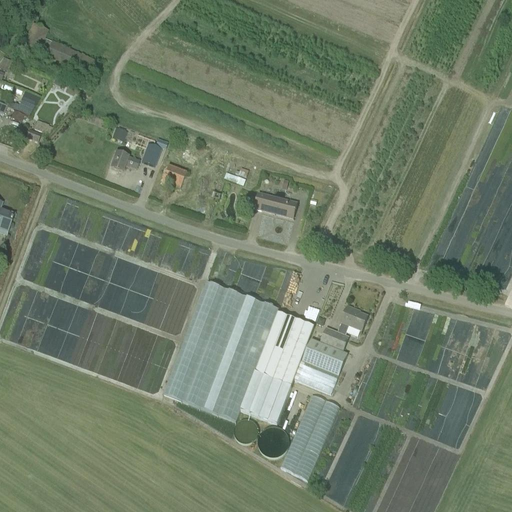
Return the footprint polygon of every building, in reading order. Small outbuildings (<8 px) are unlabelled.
[(47,34),(31,27),(19,54),(35,62),(38,56),(90,79),(96,64),(44,41),(47,34)] [(2,61),(0,63),(0,71),(6,75),(11,64),(2,61)] [(24,94),(17,112),(20,113),(28,117),(29,117),(40,101),(24,94)] [(8,104),(6,109),(13,112),(15,107),(8,104)] [(20,125),(24,118),(13,113),(10,120),(20,125)] [(116,130),(113,138),(124,142),(126,134),(116,130)] [(27,132),(24,140),(37,145),(40,137),(27,132)] [(148,147),(141,164),(154,169),(160,152),(148,147)] [(135,172),(139,163),(115,155),(110,170),(122,175),(124,168),(135,172)] [(160,185),(179,192),(186,175),(168,168),(168,169),(159,166),(157,173),(153,182),(161,185),(160,185)] [(230,178),(229,182),(243,186),(245,181),(230,178)] [(213,194),(210,204),(218,207),(221,197),(213,194)] [(293,221),(295,211),(297,206),(258,196),(257,202),(254,211),(293,221)] [(0,234),(5,237),(10,226),(13,217),(0,211),(0,208),(1,206),(0,205),(0,234)] [(274,241),(279,242),(282,222),(267,220),(264,239),(270,240),(271,236),(275,236),(274,241)] [(206,285),(164,398),(236,425),(241,413),(277,315),(278,312),(206,285)] [(301,298),(304,289),(294,286),(290,294),(301,298)] [(300,364),(294,382),(297,384),(331,397),(338,380),(338,379),(348,356),(342,354),(348,339),(345,338),(349,328),(361,333),(364,328),(367,319),(354,313),(354,312),(347,309),(340,325),(341,325),(337,335),(326,330),(322,340),(320,346),(310,342),(301,364),(300,364)] [(277,315),(241,413),(277,427),(294,382),(300,364),(314,329),(277,315)] [(318,319),(316,326),(322,328),(324,322),(318,319)]
